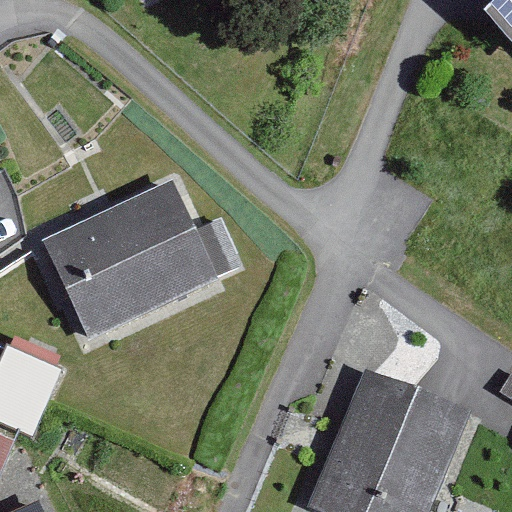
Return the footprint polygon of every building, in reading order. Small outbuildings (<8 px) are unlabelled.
[(511,12),(496,29),(511,44),(511,12)] [(180,190),(46,250),(88,344),(238,278),(216,229),(201,236),(180,190)] [(66,373),(10,350),(0,373),(0,431),(36,446),(66,373)] [(441,511),(478,424),(365,377),(311,507),(322,511),(441,511)] [(511,383),(502,401),(511,406),(511,383)] [(0,484),(19,441),(0,432),(0,484)]
